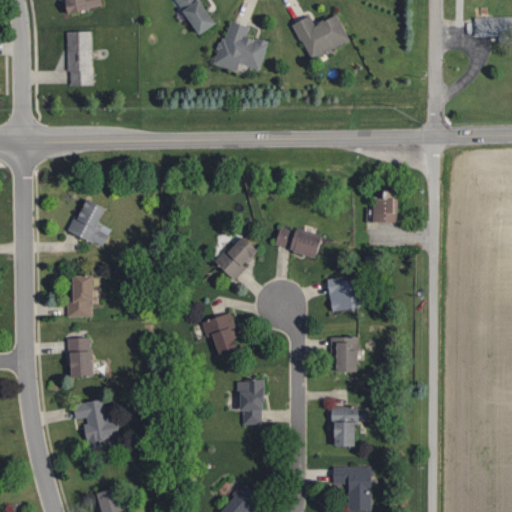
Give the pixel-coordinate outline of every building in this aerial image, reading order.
[(57,0),(57,1),(59,11),(97,4),(95,0),(57,0)] [(169,0),(191,32),(207,21),(192,0),(169,0)] [(345,39),(332,12),(309,23),(304,13),(287,21),(305,58),(345,39)] [(511,15),(469,17),(470,33),(511,31),(511,15)] [(255,69),(264,41),(242,34),(245,25),(224,19),(210,63),(231,70),(234,62),(255,69)] [(88,30),(63,30),(64,61),(73,61),(73,84),(89,84),(88,30)] [(392,221),(393,190),(373,190),(373,197),(368,197),(367,220),(392,221)] [(102,207),(77,198),(64,232),(99,245),(104,232),(94,228),(102,207)] [(270,244),(314,257),(320,238),(275,224),(270,244)] [(253,249),(236,233),(209,261),(229,280),(242,266),(239,263),(253,249)] [(65,273),(64,315),(86,316),(87,274),(65,273)] [(329,311),(351,305),(342,273),(320,280),(329,311)] [(233,336),(226,311),(200,318),(210,354),(228,348),(225,339),(233,336)] [(327,336),(328,371),(353,370),(352,335),(327,336)] [(85,376),(84,336),(63,337),(64,376),(85,376)] [(239,423),(258,423),(257,378),(232,379),(232,410),(238,410),(239,423)] [(85,446),(117,431),(109,415),(104,417),(93,396),(67,408),(74,422),(85,446)] [(326,445),(348,445),(348,420),(358,420),(358,405),(325,406),(326,445)] [(367,509),(367,465),(328,465),(328,483),(345,483),(344,509),(367,509)] [(212,511),(236,511),(251,497),(237,484),(212,511)] [(94,511),(113,511),(105,486),(88,492),(94,511)]
